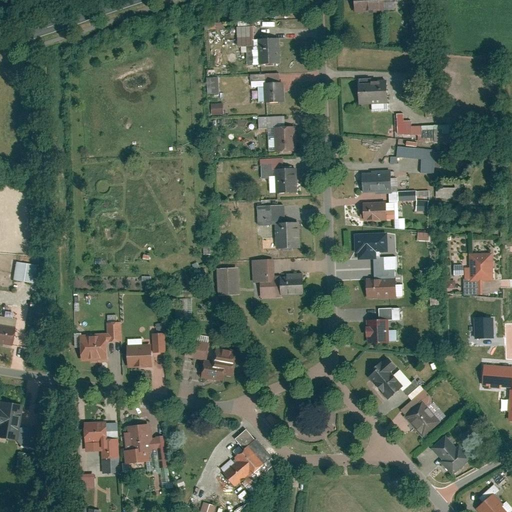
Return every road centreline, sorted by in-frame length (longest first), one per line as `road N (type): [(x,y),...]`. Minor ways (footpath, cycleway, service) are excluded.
road 1 (residential): [(317,0),(332,344),(326,369)]
road 2 (residential): [(0,371),(242,407)]
road 3 (residential): [(242,407),(296,460),(361,460),(384,451)]
road 4 (tertiary): [(129,0),(0,43)]
